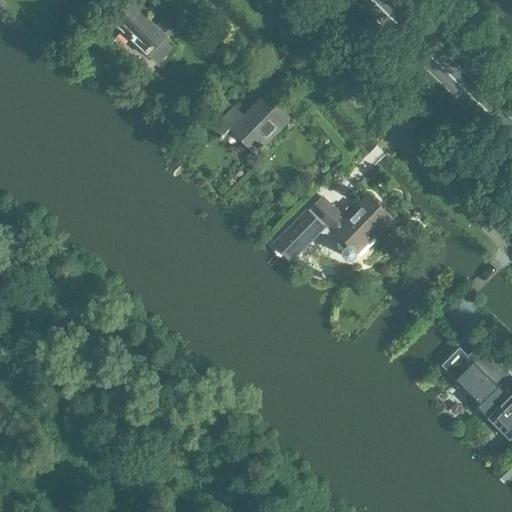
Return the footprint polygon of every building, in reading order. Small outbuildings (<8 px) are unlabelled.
[(145,15),(149,11),(136,0),(133,0),(112,23),(148,56),(149,55),(158,63),(175,45),(171,41),(190,21),(176,8),(158,27),(145,15)] [(266,94),(245,116),(235,106),(212,128),(223,139),(233,128),(257,152),(262,148),(263,149),(266,146),(265,145),(291,119),(266,94)] [(223,98),(202,121),(209,128),(231,105),(223,98)] [(382,233),(394,220),(369,196),(346,220),(334,209),(335,209),(323,197),(308,212),(309,213),(284,239),(298,252),(325,224),(334,232),(332,233),(348,248),(346,249),(345,251),(345,253),(345,255),(346,257),(348,258),(350,259),(352,259),(354,258),(355,256),(356,255),(356,252),(358,251),(360,250),(367,243),(366,242),(378,229),(382,233)] [(460,347),(442,365),(464,387),(481,404),(478,407),(479,408),(484,401),(495,411),(488,417),(489,418),(511,395),(511,373),(501,363),(481,343),(480,344),(484,347),(472,359),(460,347)] [(511,395),(489,418),(511,439),(511,438),(511,395)]
